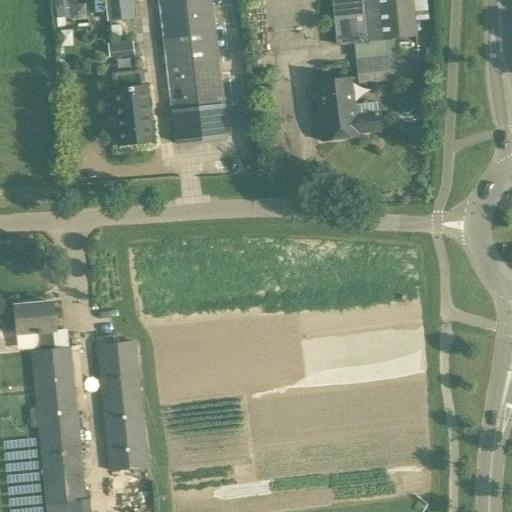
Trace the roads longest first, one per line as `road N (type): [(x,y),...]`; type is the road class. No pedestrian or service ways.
road 1 (unclassified): [(0,229),(248,209),(362,225),(474,228)]
road 2 (unknown): [(201,213),(194,151),(232,140),(239,124),(227,0)]
road 3 (secondary): [(489,511),(491,460),(511,377)]
